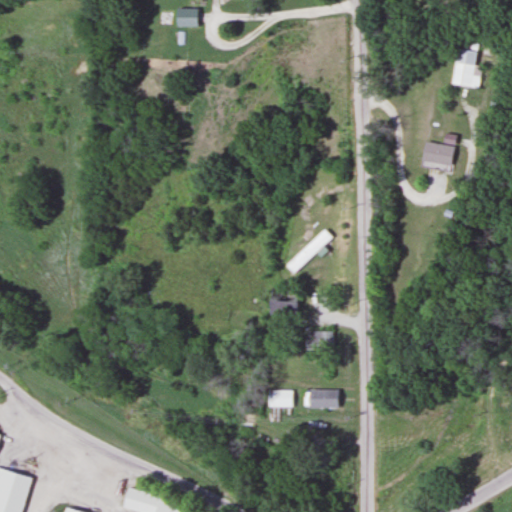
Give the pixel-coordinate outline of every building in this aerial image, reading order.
[(479,89),(481,66),(476,65),(477,53),(454,50),(450,86),(479,89)] [(455,136),(442,134),(440,145),(422,142),(418,165),(449,170),(455,136)] [(283,265),(293,274),(331,236),(322,227),(283,265)] [(298,287),(267,287),(267,314),(298,314),(298,287)] [(332,330),(305,330),(305,347),(332,347),(332,330)] [(293,406),(293,389),(266,389),(266,406),(293,406)] [(337,389),(304,389),(304,407),(337,407),(337,389)] [(0,511),(18,511),(28,476),(0,468),(0,511)] [(185,511),(187,505),(123,488),(118,507),(137,511),(185,511)]
